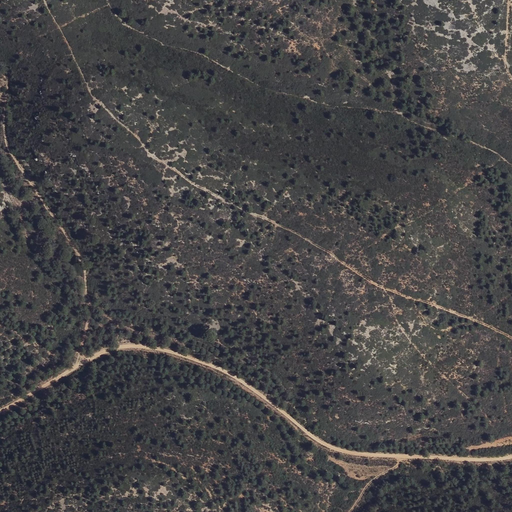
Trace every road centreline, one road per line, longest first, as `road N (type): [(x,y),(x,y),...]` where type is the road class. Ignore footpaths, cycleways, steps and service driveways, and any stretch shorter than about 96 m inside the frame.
road 1 (track): [(511,455),(330,451),(239,377),(149,345),(99,350),(0,410)]
road 2 (track): [(0,71),(8,148),(80,254),(88,317),(77,364)]
